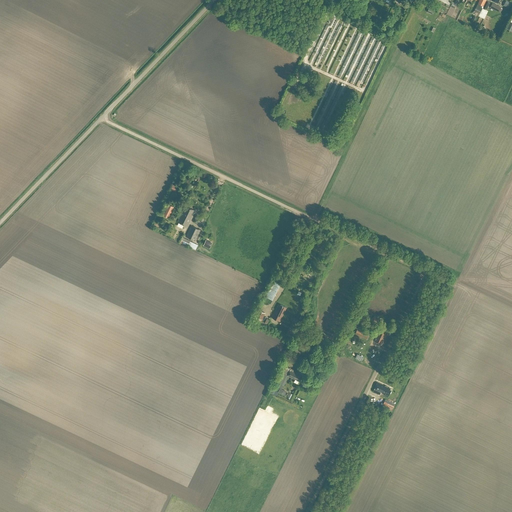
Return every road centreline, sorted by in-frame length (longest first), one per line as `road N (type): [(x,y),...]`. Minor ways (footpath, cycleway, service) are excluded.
road 1 (unclassified): [(307,511),(424,274),(103,117)]
road 2 (track): [(314,220),(417,0)]
road 3 (unclassified): [(103,117),(214,0)]
road 4 (unclassified): [(0,222),(103,117)]
